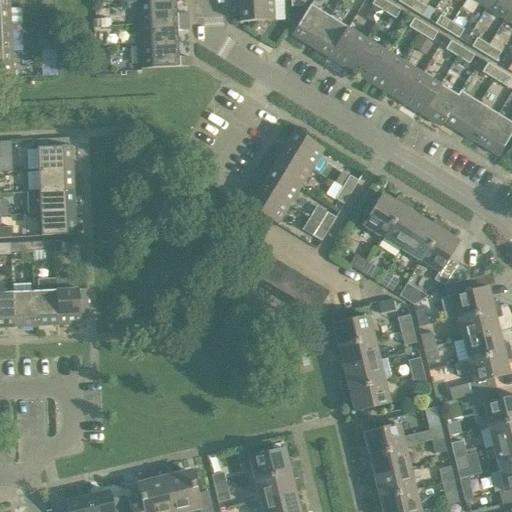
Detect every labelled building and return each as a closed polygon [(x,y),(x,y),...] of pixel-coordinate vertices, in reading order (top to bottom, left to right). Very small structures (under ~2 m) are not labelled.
[(0,0),(0,10),(20,10),(19,0),(0,0)] [(42,0),(36,5),(36,10),(54,10),(53,0),(42,0)] [(273,0),(249,0),(239,1),(240,23),(274,21),(273,0)] [(388,3),(382,0),(374,0),(372,5),(383,11),(388,3)] [(399,0),(398,2),(411,10),(416,2),(413,0),(399,0)] [(471,0),(486,9),(491,0),(471,0)] [(504,20),(511,6),(511,0),(491,0),(486,9),(504,20)] [(176,15),(176,2),(138,3),(139,25),(188,23),(187,14),(176,15)] [(426,8),(416,2),(411,10),(421,16),(426,8)] [(399,10),(388,3),(383,11),(394,18),(399,10)] [(292,36),(311,47),(329,18),(310,6),(292,36)] [(0,31),(11,31),(17,31),(23,30),(22,10),(20,10),(0,10),(0,31)] [(435,24),(447,32),(452,24),(440,16),(435,24)] [(347,29),(329,18),(311,47),(329,58),(347,29)] [(409,27),(419,34),(424,26),(414,19),(409,27)] [(188,31),(188,23),(139,25),(140,47),(178,45),(177,31),(188,31)] [(462,30),(452,24),(447,32),(457,38),(462,30)] [(436,33),(424,26),(419,34),(431,41),(436,33)] [(365,40),(347,29),(329,58),(347,70),(365,40)] [(0,52),(12,52),(11,31),(0,31),(0,52)] [(414,48),(425,54),(431,44),(420,38),(414,48)] [(472,47),(483,54),(488,46),(477,39),(472,47)] [(365,40),(347,70),(365,81),(383,51),(365,40)] [(445,50),(456,56),(461,48),(450,42),(445,50)] [(37,53),(39,53),(52,52),(51,43),(37,44),(37,53)] [(178,58),(178,45),(140,47),(141,69),(190,67),(189,58),(178,58)] [(488,46),(483,54),(494,61),(499,53),(488,46)] [(473,56),(461,48),(456,56),(468,64),(473,56)] [(110,51),(96,52),(97,72),(111,71),(110,51)] [(402,62),(383,51),(365,81),(383,92),(402,62)] [(0,75),(13,75),(12,52),(0,52),(0,75)] [(420,74),(402,62),(383,92),(402,103),(420,74)] [(482,73),(494,80),(499,71),(487,64),(482,73)] [(510,78),(499,71),(494,80),(505,86),(510,78)] [(438,85),(420,74),(402,103),(420,114),(438,85)] [(458,97),(457,96),(438,85),(420,114),(441,127),(443,123),(442,122),(458,97)] [(443,123),(460,134),(479,104),(459,92),(457,96),(458,97),(442,122),(443,123)] [(460,134),(479,145),(497,116),(479,104),(460,134)] [(511,134),(511,124),(497,116),(479,145),(498,157),(511,134)] [(294,132),(282,151),(312,169),(323,150),(294,132)] [(38,171),(72,169),(71,147),(37,148),(38,171)] [(282,151),(271,170),(300,188),(312,169),(282,151)] [(510,169),(511,165),(511,158),(507,155),(501,164),(510,169)] [(39,192),(73,191),(72,169),(38,171),(39,192)] [(271,170),(260,188),(289,206),(300,188),(271,170)] [(342,188),(351,193),(358,181),(349,176),(342,188)] [(278,225),(289,206),(260,188),(248,207),(278,225)] [(351,193),(342,188),(335,199),(343,205),(351,193)] [(27,214),(40,214),(74,212),(73,191),(39,192),(26,193),(27,214)] [(383,239),(406,202),(398,197),(394,203),(382,196),(363,227),(383,239)] [(401,250),(420,219),(409,212),(413,206),(406,202),(383,239),(401,250)] [(74,212),(40,214),(41,236),(75,235),(74,212)] [(326,213),(319,225),(328,230),(335,218),(326,213)] [(420,262),(443,225),(435,220),(431,226),(420,219),(401,250),(420,262)] [(321,242),(328,230),(319,225),(312,237),(321,242)] [(445,287),(469,281),(467,271),(448,260),(458,243),(447,236),(451,229),(443,225),(420,262),(439,273),(434,281),(445,287)] [(0,238),(11,238),(10,227),(0,227),(0,238)] [(53,241),(44,242),(44,251),(44,254),(54,254),(53,241)] [(32,252),(32,242),(18,243),(18,252),(32,252)] [(32,242),(32,252),(44,251),(44,242),(32,242)] [(0,255),(10,255),(10,244),(0,244),(0,255)] [(361,273),(365,267),(368,263),(355,255),(349,265),(361,273)] [(265,283),(277,262),(267,256),(255,277),(265,283)] [(265,283),(275,289),(288,268),(277,262),(265,283)] [(368,263),(365,267),(361,273),(373,280),(379,270),(368,263)] [(286,296),(298,275),(288,268),(275,289),(286,296)] [(392,292),(398,281),(386,273),(379,284),(392,292)] [(296,302),(308,281),(298,275),(286,296),(296,302)] [(77,279),(55,280),(58,325),(80,325),(80,320),(88,320),(87,290),(78,290),(77,279)] [(37,292),(34,292),(36,326),(58,325),(55,280),(37,281),(37,292)] [(296,302),(306,308),(319,287),(308,281),(296,302)] [(445,323),(457,320),(500,309),(498,301),(491,302),(487,289),(472,292),(469,281),(445,287),(448,299),(440,301),(445,323)] [(419,304),(425,292),(407,283),(400,295),(419,304)] [(3,284),(0,284),(0,327),(14,327),(13,293),(4,294),(3,284)] [(14,327),(36,326),(34,292),(30,292),(30,285),(12,286),(13,293),(14,327)] [(329,293),(319,287),(306,308),(316,314),(329,293)] [(463,341),(498,332),(495,320),(502,318),(500,309),(457,320),(463,341)] [(397,318),(401,333),(413,330),(409,315),(397,318)] [(331,350),(374,340),(368,317),(332,326),(336,339),(329,341),(331,350)] [(413,330),(401,333),(404,346),(416,343),(413,330)] [(468,362),(511,352),(509,343),(501,345),(498,332),(463,341),(468,362)] [(423,350),(428,349),(435,347),(432,333),(420,335),(423,350)] [(343,370),(379,361),(374,340),(331,350),(333,358),(340,357),(343,370)] [(428,349),(423,350),(427,363),(438,360),(435,347),(428,349)] [(471,396),(496,390),(493,379),(509,376),(505,362),(511,360),(511,357),(511,352),(468,362),(455,365),(458,377),(471,374),(473,384),(469,385),(471,396)] [(411,376),(423,373),(419,358),(407,361),(411,376)] [(341,393),(384,382),(379,361),(343,370),(346,382),(339,384),(341,393)] [(423,373),(411,376),(414,387),(426,384),(423,373)] [(384,382),(341,393),(343,401),(350,399),(353,413),(389,404),(384,382)] [(450,388),(453,399),(468,394),(465,384),(450,388)] [(488,428),(511,422),(511,398),(499,402),(496,390),(471,396),(474,408),(483,406),(485,416),(477,418),(479,429),(488,427),(488,428)] [(493,450),(511,445),(511,422),(488,428),(493,450)] [(428,431),(431,441),(431,442),(443,439),(440,424),(427,427),(428,431)] [(405,447),(431,441),(428,431),(402,437),(399,426),(363,434),(366,448),(360,450),(362,458),(405,448),(405,447)] [(447,451),(443,439),(431,442),(434,455),(447,451)] [(454,459),(466,456),(462,441),(450,444),(454,459)] [(254,480),(297,470),(294,461),(287,463),(284,450),(273,453),(271,443),(246,449),(254,480)] [(498,471),(511,467),(511,445),(493,450),(498,471)] [(374,479),(381,477),(410,470),(405,448),(362,458),(364,466),(370,465),(374,479)] [(466,456),(454,459),(457,472),(469,469),(466,456)] [(442,484),(452,482),(454,482),(450,467),(438,470),(442,484)] [(511,467),(498,471),(504,492),(499,493),(502,505),(511,503),(511,467)] [(259,501),(295,493),(292,480),(299,479),(297,470),(254,480),(259,501)] [(370,492),(373,501),(415,491),(410,470),(381,477),(374,479),(377,491),(370,492)] [(164,479),(171,511),(191,511),(200,510),(200,511),(212,511),(208,492),(196,495),(191,473),(164,479)] [(215,490),(227,487),(223,473),(211,476),(215,490)] [(128,500),(131,511),(130,511),(171,511),(164,479),(137,485),(140,497),(128,500)] [(457,494),(454,482),(452,482),(442,484),(447,506),(459,503),(457,494)] [(227,487),(215,490),(218,503),(230,500),(227,487)] [(420,511),(415,491),(373,501),(375,509),(381,508),(381,511),(420,511)] [(126,511),(123,497),(111,500),(109,492),(87,497),(90,511),(126,511)] [(261,511),(306,511),(304,503),(297,505),(295,493),(259,501),(261,511)] [(90,511),(87,497),(65,502),(67,510),(60,511),(90,511)]
